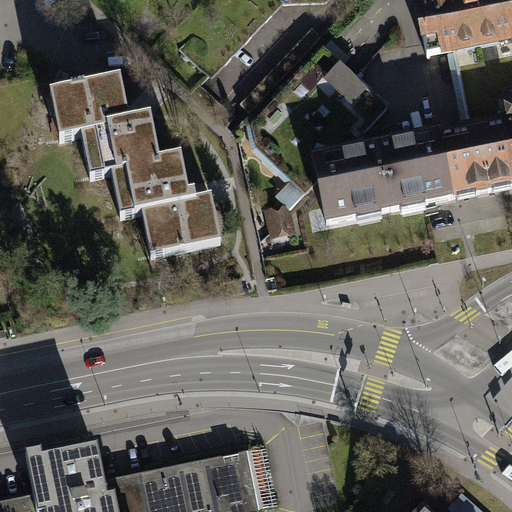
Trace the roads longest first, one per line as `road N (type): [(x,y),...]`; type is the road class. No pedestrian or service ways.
road 1 (secondary): [(170,358),(469,411)]
road 2 (secondary): [(403,355),(279,330),(248,331),(170,358)]
road 3 (secondary): [(0,396),(170,358)]
road 4 (tertiary): [(511,288),(403,355)]
